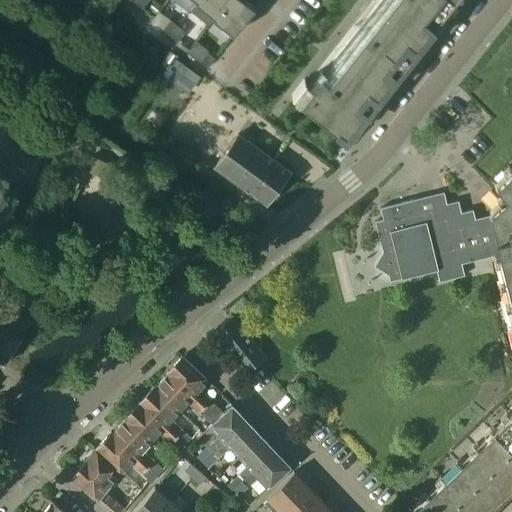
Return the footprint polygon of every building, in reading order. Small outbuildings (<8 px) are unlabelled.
[(149,0),(137,0),(135,2),(143,8),(149,0)] [(214,19),(229,0),(198,0),(196,3),(214,17),(212,18),(214,19)] [(229,0),(214,19),(233,35),(254,8),(244,0),(229,0)] [(449,0),(382,0),(371,14),(375,17),(352,47),(348,44),(332,63),(336,66),(325,80),(322,77),(300,103),(342,136),(449,0)] [(170,35),(178,26),(170,20),(163,29),(170,35)] [(185,32),(178,26),(170,35),(178,41),(185,32)] [(207,68),(215,58),(207,52),(200,61),(207,68)] [(178,59),(166,77),(189,93),(202,75),(178,59)] [(238,134),(231,143),(214,166),(266,204),(290,171),(238,134)] [(92,155),(86,168),(102,177),(109,164),(92,155)] [(511,171),(496,187),(506,196),(490,213),(490,216),(476,220),(473,209),(461,212),(459,200),(411,211),(408,200),(380,207),(383,219),(375,221),(381,244),(383,252),(374,266),(388,274),(390,281),(437,270),(440,281),(465,275),(462,264),(499,253),(503,271),(511,306),(511,415),(412,511),(481,511),(511,483),(511,171)] [(30,321),(25,318),(8,306),(0,317),(0,363),(2,365),(20,338),(19,337),(30,321)] [(264,357),(232,316),(213,331),(245,372),(257,362),(264,357)] [(207,380),(182,356),(167,372),(168,373),(204,406),(210,400),(198,389),(207,380)] [(204,406),(168,373),(154,387),(178,411),(186,402),(198,413),(204,406)] [(178,411),(154,387),(153,386),(138,402),(175,437),(181,430),(170,419),(178,411)] [(175,437),(138,402),(123,417),(124,418),(149,442),(158,433),(169,443),(175,437)] [(215,449),(245,420),(230,405),(224,411),(213,402),(200,414),(211,423),(208,426),(217,435),(209,443),(215,449)] [(149,442),(124,418),(111,432),(110,432),(109,433),(148,467),(154,461),(142,450),(149,442)] [(237,457),(260,436),(245,420),(215,449),(220,455),(228,448),(237,457)] [(186,435),(181,430),(175,437),(180,442),(186,435)] [(148,467),(109,433),(95,448),(96,448),(91,454),(109,470),(113,465),(121,472),(130,462),(142,473),(148,467)] [(274,450),(260,436),(237,457),(245,466),(238,473),(243,479),(274,450)] [(184,446),(180,442),(175,437),(169,443),(179,451),(184,446)] [(201,462),(215,449),(209,443),(195,456),(201,462)] [(220,455),(215,449),(201,462),(206,468),(220,455)] [(288,465),(274,450),(243,479),(249,485),(256,478),(265,487),(288,465)] [(107,471),(109,470),(91,454),(86,460),(85,460),(72,476),(98,498),(115,478),(107,471)] [(162,469),(154,461),(148,467),(156,475),(162,469)] [(205,476),(190,463),(184,470),(199,483),(205,476)] [(156,475),(148,467),(142,473),(151,482),(156,475)] [(272,511),(294,511),(315,493),(320,487),(310,477),(305,482),(293,471),(262,501),(272,511)] [(236,475),(226,484),(232,490),(242,481),(236,475)] [(227,495),(214,484),(208,491),(221,502),(227,495)] [(130,511),(164,511),(172,502),(153,486),(130,511)] [(335,511),(340,508),(330,498),(324,503),(315,493),(294,511),(335,511)] [(183,511),(172,502),(164,511),(183,511)] [(62,511),(52,503),(44,511),(62,511)]
